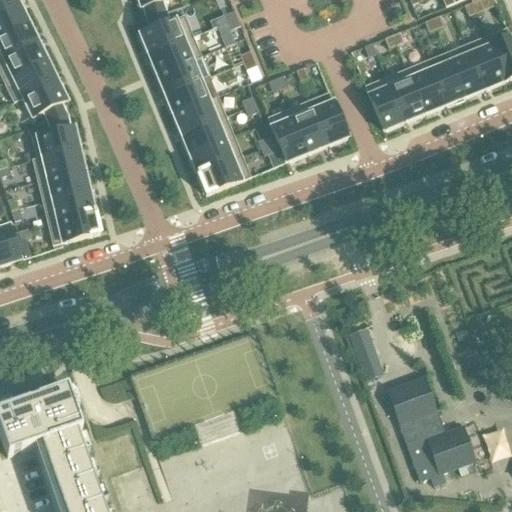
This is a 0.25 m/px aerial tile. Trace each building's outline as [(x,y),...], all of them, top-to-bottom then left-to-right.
[(0,0),(0,14),(19,6),(15,0),(0,0)] [(136,0),(140,11),(144,10),(147,21),(166,15),(163,4),(176,0),(136,0)] [(479,3),(472,6),(476,16),(483,13),(479,3)] [(0,39),(28,25),(19,6),(0,14),(0,39)] [(472,6),(464,9),(468,19),(476,16),(472,6)] [(170,25),(166,15),(147,21),(151,32),(139,37),(148,58),(184,43),(175,22),(170,25)] [(236,22),(233,15),(222,19),(225,26),(236,22)] [(439,19),(432,22),(436,33),(443,30),(439,19)] [(239,30),(236,22),(225,26),(228,34),(239,30)] [(432,22),(424,25),(428,36),(436,33),(432,22)] [(0,63),(38,45),(28,25),(0,39),(0,63)] [(489,49),(504,85),(511,81),(511,44),(507,31),(486,40),(489,49)] [(400,37),(392,40),(396,50),(404,47),(400,37)] [(392,40),(385,43),(389,53),(396,50),(392,40)] [(192,63),(184,43),(148,58),(156,78),(192,63)] [(47,64),(38,45),(0,63),(0,78),(4,85),(47,64)] [(372,48),(365,51),(369,61),(376,58),(372,48)] [(504,85),(489,49),(469,57),(484,93),(504,85)] [(252,62),(249,55),(239,59),(242,66),(252,62)] [(484,93),(469,57),(449,65),(464,101),(484,93)] [(255,70),(252,62),(242,66),(245,74),(255,70)] [(200,83),(192,63),(156,78),(164,98),(200,83)] [(57,83),(47,64),(4,85),(13,105),(22,101),(57,83)] [(464,101),(449,65),(429,73),(444,110),(464,101)] [(304,72),(296,75),(301,85),(308,82),(304,72)] [(444,110),(429,73),(409,82),(424,118),(444,110)] [(284,80),(276,83),(280,94),(288,91),(284,80)] [(424,118),(409,82),(389,90),(404,126),(424,118)] [(57,83),(22,101),(32,121),(43,115),(48,124),(67,118),(61,106),(67,104),(57,83)] [(209,103),(200,83),(164,98),(172,118),(209,103)] [(276,83),(269,86),(273,97),(280,94),(276,83)] [(383,135),(404,126),(389,90),(368,98),(383,135)] [(255,108),(252,100),(241,104),(245,112),(255,108)] [(217,123),(209,103),(172,118),(181,138),(217,123)] [(333,105),(312,113),(327,149),(348,141),(333,105)] [(258,115),(255,108),(245,112),(248,119),(258,115)] [(327,149),(312,113),(292,121),(307,158),(327,149)] [(67,118),(48,124),(51,136),(36,140),(41,162),(79,153),(74,131),(70,131),(67,118)] [(307,158),(292,121),(271,130),(286,166),(307,158)] [(225,143),(217,123),(181,138),(189,158),(225,143)] [(271,148),(268,140),(258,144),(261,152),(271,148)] [(233,163),(225,143),(189,158),(197,178),(233,163)] [(274,155),(271,148),(261,152),(264,159),(274,155)] [(32,164),(37,185),(85,174),(79,153),(41,162),(32,164)] [(251,181),(242,160),(233,163),(197,178),(206,199),(251,181)] [(0,163),(0,172),(9,169),(7,162),(0,163)] [(0,172),(0,176),(1,181),(12,177),(9,169),(0,172)] [(37,185),(42,206),(90,195),(85,174),(37,185)] [(47,227),(95,216),(90,195),(42,206),(47,227)] [(7,204),(11,214),(19,212),(15,201),(7,204)] [(11,214),(14,225),(22,222),(19,212),(11,214)] [(52,249),(100,238),(95,216),(47,227),(52,249)] [(10,231),(0,233),(0,270),(21,264),(10,231)] [(18,235),(20,243),(31,239),(28,232),(18,235)] [(255,336),(129,380),(151,443),(277,399),(255,336)] [(440,438),(420,382),(382,395),(402,452),(421,446),(440,438)] [(70,389),(0,412),(0,445),(3,456),(38,445),(57,504),(69,501),(103,489),(70,389)] [(459,432),(440,438),(421,446),(437,491),(461,482),(457,473),(472,467),(459,432)]
